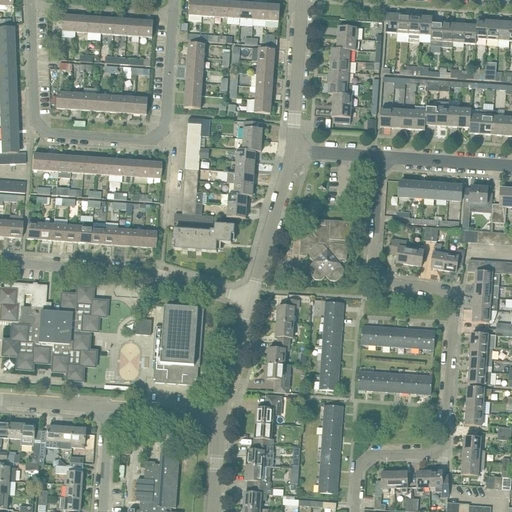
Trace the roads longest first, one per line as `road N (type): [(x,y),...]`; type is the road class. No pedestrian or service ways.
road 1 (residential): [(354,511),(358,467),(370,455),(433,453),(445,438),(454,305),(443,290),(383,281),(372,264),(379,157)]
road 2 (unclassified): [(250,300),(147,272),(0,262)]
road 3 (residential): [(155,135),(49,133),(34,118),(30,4)]
road 4 (unclassified): [(250,300),(290,150)]
road 5 (unclassified): [(290,150),(302,0)]
road 6 (unclassified): [(155,135),(164,126),(173,0)]
road 7 (residential): [(511,166),(379,157)]
